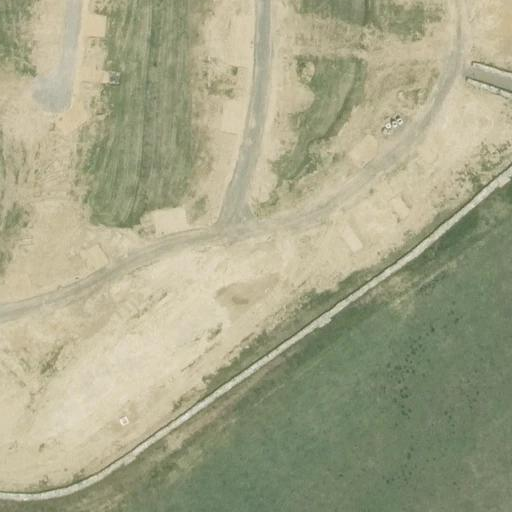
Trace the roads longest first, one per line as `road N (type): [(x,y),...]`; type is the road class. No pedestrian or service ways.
road 1 (track): [(0,313),(46,301),(122,262),(267,224),(367,179),(444,93),(461,29),(457,0)]
road 2 (track): [(263,0),(214,236)]
